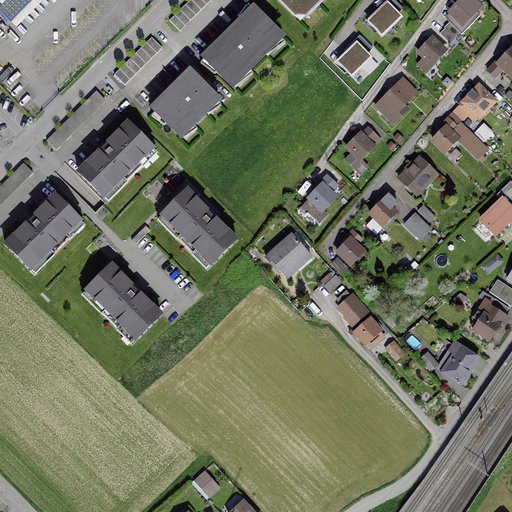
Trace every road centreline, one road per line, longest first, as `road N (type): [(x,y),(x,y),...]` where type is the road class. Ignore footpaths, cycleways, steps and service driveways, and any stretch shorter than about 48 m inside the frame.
road 1 (residential): [(511,25),(328,242)]
road 2 (residential): [(0,168),(170,0)]
road 3 (residential): [(357,511),(410,479),(511,335)]
